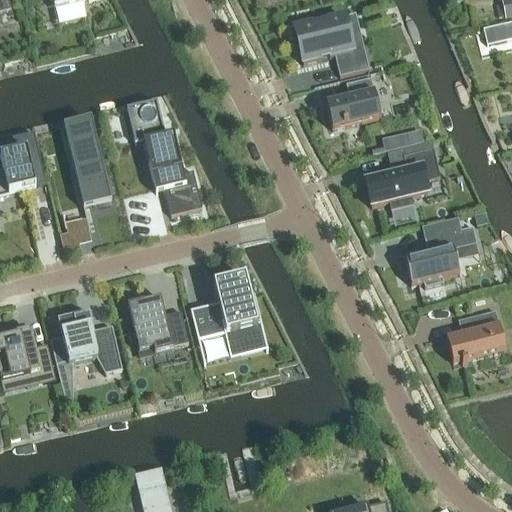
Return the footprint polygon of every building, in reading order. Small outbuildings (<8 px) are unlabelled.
[(0,0),(0,15),(11,13),(7,0),(0,0)] [(50,0),(54,13),(68,9),(104,1),(103,0),(50,0)] [(511,2),(501,5),(504,20),(511,18),(511,2)] [(369,74),(361,42),(350,44),(344,21),(294,33),(303,68),(334,61),(339,81),(369,74)] [(506,46),(502,29),(483,34),(487,51),(506,46)] [(325,108),(332,134),(380,122),(370,82),(345,88),(348,102),(325,108)] [(156,105),(126,112),(135,147),(143,145),(156,197),(164,195),(171,221),(202,213),(193,176),(183,178),(173,138),(165,140),(156,105)] [(69,153),(83,212),(111,206),(91,123),(63,130),(69,153)] [(401,139),(381,144),(384,156),(404,152),(401,139)] [(0,165),(1,169),(0,169),(0,193),(45,183),(34,140),(0,148),(0,165)] [(440,182),(433,154),(403,161),(406,176),(365,186),(371,212),(388,208),(390,215),(413,209),(411,202),(427,198),(424,186),(440,182)] [(476,219),(475,219),(478,230),(481,229),(487,227),(485,217),(476,219)] [(442,226),(443,227),(445,238),(424,243),(428,258),(404,264),(411,290),(423,287),(424,292),(443,287),(442,283),(459,279),(453,254),(477,249),(473,231),(461,234),(458,222),(442,226)] [(80,254),(79,249),(76,235),(67,237),(59,239),(64,257),(80,254)] [(199,346),(235,337),(240,357),(264,351),(265,354),(265,355),(267,355),(253,300),(250,301),(245,282),(233,285),(234,289),(215,294),(219,309),(190,316),(198,350),(200,350),(199,346)] [(188,347),(181,316),(164,320),(160,302),(127,310),(138,356),(153,352),(154,358),(173,354),(172,351),(188,347)] [(461,366),(462,370),(467,368),(466,365),(505,355),(501,337),(495,315),(458,325),(462,344),(447,348),(452,368),(461,366)] [(56,368),(65,407),(72,405),(72,368),(96,363),(105,379),(107,378),(107,377),(122,374),(112,331),(93,336),(89,318),(57,325),(61,343),(62,343),(67,366),(56,368)] [(47,350),(33,353),(29,334),(0,340),(0,379),(1,385),(23,380),(25,390),(53,384),(54,385),(55,385),(47,350)] [(171,511),(162,472),(134,479),(142,511),(171,511)]
